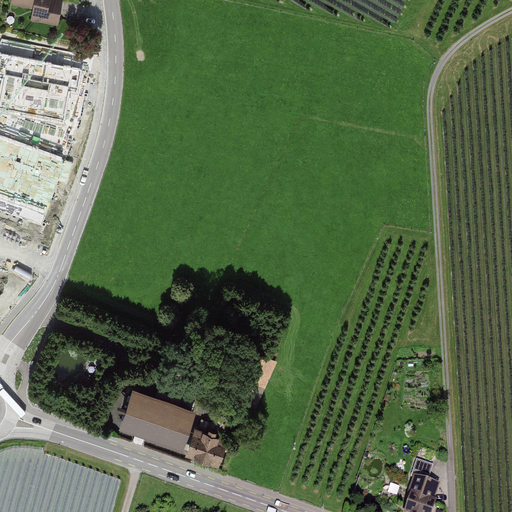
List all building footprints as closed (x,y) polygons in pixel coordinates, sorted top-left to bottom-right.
[(10,0),(10,4),(31,8),(28,24),(58,30),(64,0),(10,0)] [(81,71),(1,55),(0,61),(0,77),(4,78),(0,97),(0,107),(64,120),(70,90),(77,92),(81,71)] [(73,164),(0,137),(0,193),(46,210),(57,179),(66,183),(73,164)] [(272,377),(278,359),(266,355),(260,373),(272,377)] [(196,414),(134,391),(120,427),(183,450),(196,414)] [(225,441),(196,431),(188,454),(217,464),(225,441)] [(432,467),(418,462),(413,479),(415,480),(404,511),(431,511),(439,489),(426,484),(432,467)]
